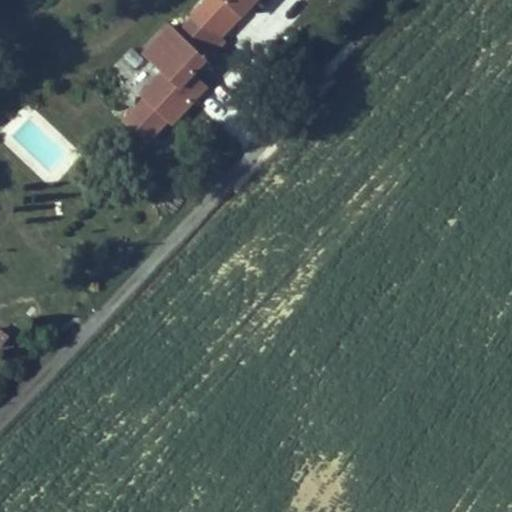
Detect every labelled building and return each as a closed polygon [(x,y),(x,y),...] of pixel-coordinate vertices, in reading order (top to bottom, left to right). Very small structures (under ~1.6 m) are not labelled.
[(206,0),(194,12),(214,31),(230,14),(214,0),(206,0)] [(217,0),(240,22),(262,0),(217,0)] [(206,53),(221,37),(214,31),(194,12),(182,1),(153,32),(177,55),(154,79),(159,84),(180,103),(183,105),(220,66),(206,53)] [(180,103),(159,84),(145,99),(166,118),(180,103)] [(0,349),(2,351),(10,336),(0,330),(0,349)]
